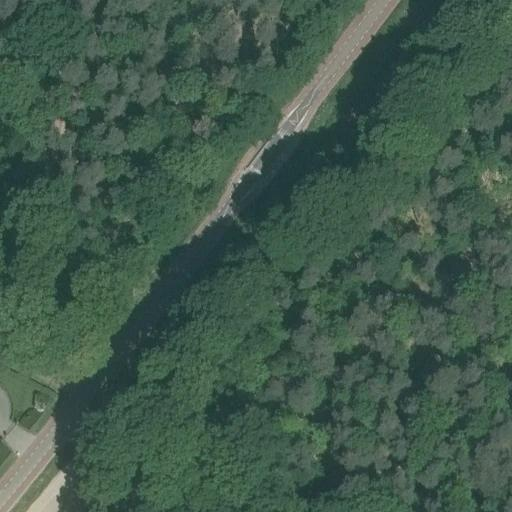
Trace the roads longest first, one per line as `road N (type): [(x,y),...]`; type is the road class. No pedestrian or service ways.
road 1 (tertiary): [(0,506),(91,397),(386,0)]
road 2 (track): [(304,511),(136,432),(0,345)]
